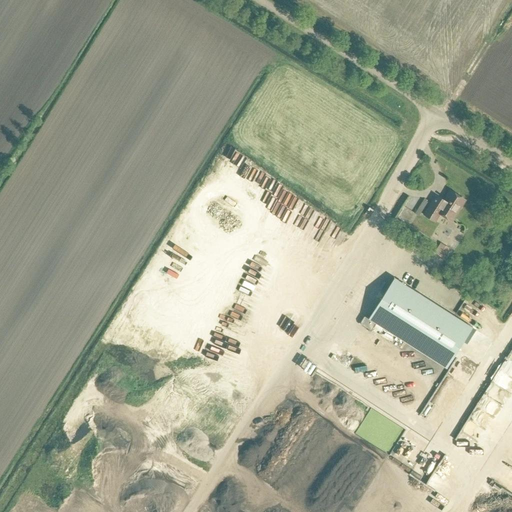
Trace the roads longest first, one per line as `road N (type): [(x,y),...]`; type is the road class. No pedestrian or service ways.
road 1 (unclassified): [(434,112),(260,0)]
road 2 (unknown): [(281,376),(435,511)]
